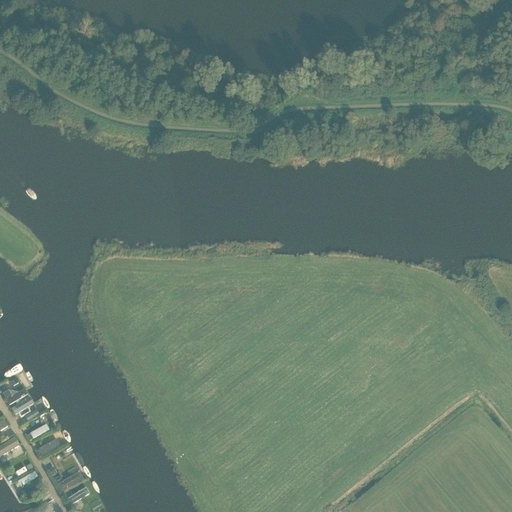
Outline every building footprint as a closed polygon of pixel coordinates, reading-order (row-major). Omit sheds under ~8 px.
[(27,396),(24,391),(18,394),(8,392),(2,395),(9,407),(27,396)] [(33,406),(29,399),(11,410),(15,417),(33,406)] [(39,416),(36,411),(24,418),(27,423),(39,416)] [(49,431),(46,425),(30,434),(30,435),(27,437),(30,442),(49,431)] [(0,458),(19,447),(14,438),(0,446),(0,458)] [(60,446),(56,439),(38,449),(42,456),(60,446)] [(56,474),(53,467),(48,470),(51,477),(56,474)] [(78,473),(75,467),(67,472),(70,477),(78,473)] [(26,472),(24,468),(15,473),(18,477),(26,472)] [(37,478),(34,473),(17,483),(20,488),(37,478)] [(83,482),(79,474),(56,486),(61,494),(83,482)] [(34,492),(31,487),(20,494),(23,499),(34,492)] [(65,500),(69,507),(89,494),(85,488),(65,500)]
